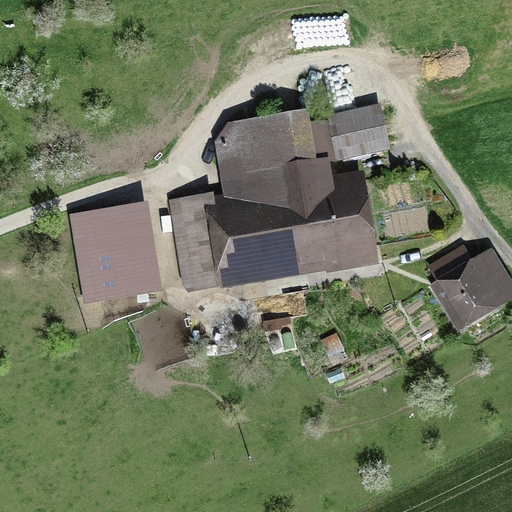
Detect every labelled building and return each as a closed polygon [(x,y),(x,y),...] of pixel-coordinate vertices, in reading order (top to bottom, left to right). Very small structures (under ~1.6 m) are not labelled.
[(284,24),(285,45),(350,42),(348,11),(309,13),(310,23),(284,24)] [(216,197),(169,197),(185,294),(372,260),(356,179),(342,180),(342,167),(390,154),(377,106),(329,123),(215,129),(216,197)] [(147,203),(71,215),(86,303),(161,291),(147,203)] [(511,293),(511,289),(488,253),(469,264),(460,249),(429,268),(464,324),(511,293)] [(346,350),(331,357),(341,377),(356,369),(346,350)]
